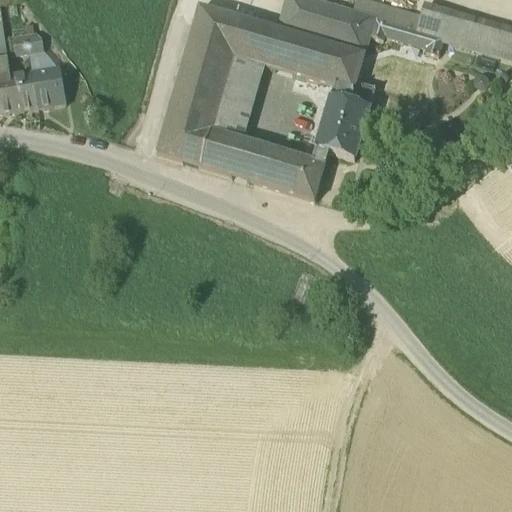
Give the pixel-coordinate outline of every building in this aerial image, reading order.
[(0,0),(0,56),(7,56),(0,12),(20,2),(18,0),(0,0)] [(230,183),(231,183),(242,146),(212,137),(233,63),(264,72),(335,93),(338,84),(356,89),(370,42),(383,46),(385,42),(426,54),(425,58),(439,62),(444,45),(444,44),(418,36),(376,24),(353,17),(293,0),(287,0),(278,36),(200,13),(157,160),(230,182),(230,183)] [(353,17),(376,24),(379,11),(356,5),(353,17)] [(422,24),(379,11),(376,24),(418,36),(422,24)] [(511,35),(425,11),(422,24),(418,36),(444,44),(444,45),(511,64),(511,35)] [(23,31),(25,42),(34,40),(32,30),(23,31)] [(37,39),(34,40),(25,42),(28,59),(44,56),(42,45),(37,39)] [(12,62),(28,59),(25,42),(9,44),(12,62)] [(212,137),(242,146),(264,72),(233,63),(212,137)] [(8,65),(0,65),(0,120),(16,118),(10,82),(8,65)] [(60,74),(31,78),(37,114),(66,110),(60,74)] [(31,78),(10,82),(16,118),(37,114),(31,78)] [(313,168),(326,171),(329,159),(354,167),(369,116),(375,96),(376,95),(374,94),(356,89),(338,84),(335,93),(313,168)] [(232,183),(254,189),(264,153),(242,146),(231,183),(232,183)] [(289,160),(264,153),(254,189),(278,197),(289,160)] [(313,168),(289,160),(278,197),(315,208),(326,171),(313,168)]
